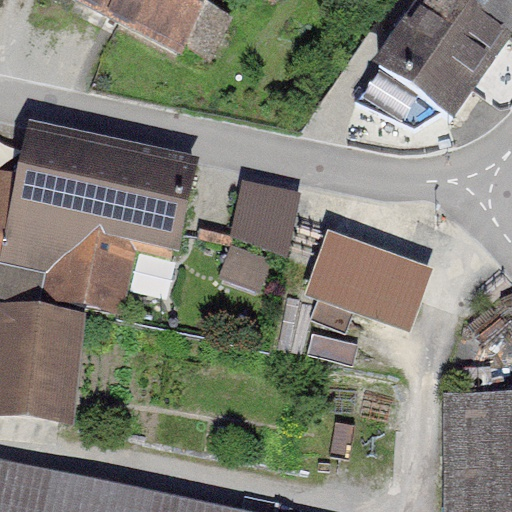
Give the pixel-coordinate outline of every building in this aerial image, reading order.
[(61,0),(187,76),(222,0),(61,0)] [(282,0),(247,0),(275,15),(282,0)] [(443,118),(454,126),(511,44),(511,0),(437,0),(438,0),(361,107),(416,132),(443,118)] [(206,174),(36,138),(9,265),(56,275),(49,309),(126,325),(138,264),(185,274),(206,174)] [(277,248),(296,253),(310,194),(247,179),(224,278),(267,288),(277,248)] [(336,247),(316,307),(414,345),(435,287),(336,247)] [(86,325),(2,320),(0,329),(0,428),(80,435),(86,325)] [(511,511),(511,406),(444,407),(444,511),(511,511)] [(194,511),(3,472),(0,485),(0,511),(194,511)]
